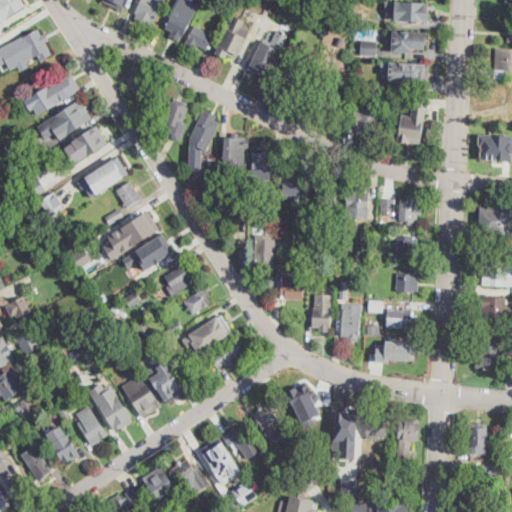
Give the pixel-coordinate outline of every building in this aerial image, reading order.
[(22,0),(26,6),(2,21),(0,18),(0,0),(22,0)] [(104,0),(122,9),(126,0),(104,0)] [(167,0),(155,24),(152,22),(150,26),(144,23),(142,22),(135,18),(137,14),(136,14),(135,13),(141,0),(167,0)] [(192,0),(178,0),(165,27),(172,30),(169,35),(180,41),(199,4),(192,0)] [(385,0),(407,0),(429,1),(429,21),(394,19),(395,10),(385,10),(385,0)] [(238,54),(230,49),(226,57),(216,52),(234,14),(246,20),(243,25),(251,29),(238,54)] [(216,37),(209,49),(209,50),(208,50),(207,50),(198,44),(195,50),(184,44),(186,40),(188,41),(197,26),(216,37)] [(40,29),(43,35),(47,33),(51,40),(47,42),(53,54),(42,61),(38,54),(14,67),(13,65),(9,67),(7,63),(0,66),(0,48),(15,40),(16,42),(40,29)] [(262,40),(248,69),(265,78),(289,34),(278,29),(275,34),(270,31),(265,41),(262,40)] [(393,29),(391,50),(413,52),(413,47),(425,48),(425,43),(427,43),(428,31),(393,29)] [(346,38),(342,46),(336,44),(340,35),(346,38)] [(377,54),(361,54),(362,39),(377,39),(377,54)] [(511,48),(511,70),(509,70),(508,79),(494,78),(495,76),(495,71),(496,48),(511,48)] [(311,59),(304,71),(300,69),(299,72),(308,77),(300,92),(292,87),(290,86),(287,85),(285,84),(283,83),(290,70),(300,53),(311,59)] [(434,63),(434,71),(433,77),(433,85),(426,84),(401,83),(402,80),(396,80),(396,76),(397,76),(398,63),(403,63),(403,61),(434,63)] [(146,92),(149,97),(146,99),(145,100),(143,101),(140,97),(138,98),(127,80),(132,77),(134,75),(141,71),(142,70),(142,71),(152,85),(153,87),(151,89),(146,92)] [(72,74),(74,78),(75,79),(81,88),(78,90),(79,92),(57,105),(56,104),(46,87),(67,74),(68,76),(72,74)] [(345,81),(343,88),(338,86),(336,90),(343,92),(335,110),(329,108),(328,109),(325,108),(326,106),(314,101),(321,82),(329,86),(333,76),(345,81)] [(409,93),(408,102),(398,100),(399,92),(409,93)] [(94,118),(62,139),(57,131),(46,137),(39,125),(81,98),(94,118)] [(181,101),(187,103),(186,106),(188,107),(182,127),(182,128),(171,124),(167,123),(164,122),(165,120),(171,101),(173,102),(175,99),(179,100),(181,101)] [(401,112),(397,140),(421,143),(426,105),(413,103),(411,114),(401,112)] [(382,111),(381,113),(376,133),(374,133),(372,136),(357,132),(360,122),(357,121),(360,112),(361,112),(363,105),(382,111)] [(217,130),(206,151),(192,144),(195,138),(191,136),(193,132),(204,109),(212,113),(214,114),(217,116),(215,120),(220,122),(217,130)] [(32,123),(24,127),(21,122),(28,118),(32,123)] [(108,144),(100,149),(97,145),(86,152),(81,144),(89,139),(86,135),(98,127),(106,139),(105,140),(108,144)] [(511,133),(480,133),(479,145),(481,145),(481,158),(511,160),(511,133)] [(250,138),(250,149),(246,149),(245,173),(233,173),(233,167),(231,167),(231,161),(225,161),(225,160),(226,138),(226,137),(228,137),(250,138)] [(57,146),(45,155),(40,148),(52,139),(57,146)] [(276,150),(276,162),(276,172),(272,172),(272,181),(253,180),(254,152),(263,152),(263,150),(264,150),(266,150),(267,150),(276,150)] [(121,154),(130,168),(127,170),(127,171),(110,182),(108,178),(106,180),(99,170),(102,168),(100,165),(117,155),(118,156),(121,154)] [(217,155),(216,167),(206,167),(206,155),(217,155)] [(59,165),(52,169),(49,164),(56,159),(59,165)] [(74,173),(59,182),(54,174),(59,171),(63,168),(69,165),(70,167),(73,172),(74,173)] [(86,178),(73,186),(69,180),(82,172),(86,178)] [(48,189),(34,197),(26,184),(40,176),(48,189)] [(307,190),(307,195),(303,195),(291,195),(285,195),(285,177),(306,177),(307,177),(307,181),(307,190)] [(335,180),(334,206),(316,205),(316,194),(318,194),(318,177),(319,177),(322,177),(324,177),(324,180),(335,180)] [(142,199),(128,207),(117,190),(131,181),(135,188),(137,191),(142,199)] [(366,186),(366,191),(370,191),(370,215),(347,214),(347,190),(357,190),(357,186),(366,186)] [(57,211),(62,217),(55,221),(51,215),(49,216),(38,201),(55,190),(66,205),(57,211)] [(396,199),(394,214),(390,213),(382,213),(383,199),(383,198),(395,199),(396,199)] [(423,209),(423,214),(419,214),(419,222),(417,222),(413,222),(402,221),(403,200),(403,199),(419,200),(419,202),(423,202),(423,207),(423,209)] [(258,217),(253,212),(257,206),(263,210),(258,217)] [(511,207),(511,222),(511,236),(479,233),(480,222),(480,218),(481,206),(511,207)] [(125,216),(110,224),(106,217),(120,208),(121,210),(124,214),(125,216)] [(158,226),(143,236),(140,232),(135,235),(127,223),(146,209),(151,216),(153,218),(158,226)] [(307,214),(305,227),(296,226),(295,226),(297,213),(307,214)] [(38,227),(30,231),(27,223),(34,220),(38,227)] [(276,239),(274,272),(264,272),(261,271),(260,271),(260,268),(257,268),(254,268),(254,267),(256,240),(256,235),(267,235),(271,235),(271,239),(276,239)] [(418,247),(418,249),(416,248),(416,258),(397,257),(398,251),(398,241),(399,235),(418,237),(419,237),(418,245),(418,247)] [(172,246),(174,245),(174,246),(176,249),(174,250),(177,254),(163,263),(158,255),(152,247),(166,237),(172,246)] [(80,268),(71,255),(85,246),(94,259),(80,268)] [(511,286),(510,286),(483,284),(484,273),(484,271),(485,261),(511,262),(511,286)] [(194,284),(173,297),(167,288),(172,286),(165,276),(183,265),(189,274),(190,276),(192,278),(191,279),(194,284)] [(0,270),(8,284),(0,288),(0,270)] [(325,281),(324,292),(310,291),(311,272),(325,273),(325,281)] [(419,285),(419,291),(414,290),(414,292),(398,291),(399,273),(415,274),(415,275),(420,275),(419,283),(419,285)] [(305,276),(304,300),(285,298),(284,298),(282,298),(283,275),(305,276)] [(349,287),(348,299),(345,299),(340,299),(340,298),(341,281),(348,281),(348,287),(349,287)] [(212,303),(192,314),(189,309),(185,302),(184,300),(198,292),(195,287),(204,282),(209,289),(210,291),(211,293),(207,295),(212,303)] [(170,296),(158,303),(154,296),(166,289),(170,296)] [(143,301),(131,308),(125,298),(137,291),(143,301)] [(109,301),(102,304),(99,297),(106,294),(109,301)] [(35,310),(22,318),(20,314),(15,316),(10,306),(27,296),(35,310)] [(507,319),(507,320),(482,319),(482,308),(482,305),(483,296),(508,297),(508,309),(507,319)] [(384,302),(383,312),(369,311),(370,301),(384,302)] [(332,308),(331,328),(330,328),(329,332),(320,331),(320,327),(313,327),(314,309),(314,308),(324,308),(324,307),(332,308)] [(361,314),(360,337),(359,337),(359,341),(354,341),(352,341),(349,341),(349,336),(342,336),(344,311),(344,307),(361,308),(361,314)] [(418,322),(417,328),(388,326),(389,309),(407,309),(407,310),(413,310),(413,316),(418,316),(418,319),(418,322)] [(233,326),(209,340),(201,328),(224,313),(229,319),(230,321),(233,326)] [(152,333),(141,340),(134,329),(146,322),(152,333)] [(183,328),(173,334),(170,328),(180,322),(183,328)] [(380,334),(380,335),(377,335),(376,335),(368,335),(368,325),(380,325),(380,334)] [(19,336),(34,327),(44,346),(30,354),(19,336)] [(96,336),(90,339),(88,334),(93,331),(96,336)] [(190,339),(180,345),(176,339),(187,333),(190,339)] [(0,340),(7,337),(18,360),(0,369),(0,340)] [(179,347),(172,352),(167,345),(174,340),(179,347)] [(224,365),(219,368),(216,364),(211,357),(237,340),(244,352),(228,362),(225,364),(224,365)] [(415,354),(415,359),(411,359),(411,361),(386,359),(386,358),(387,341),(405,343),(412,343),(411,349),(416,349),(415,352),(415,354)] [(506,357),(506,370),(477,368),(478,358),(478,355),(478,345),(479,345),(501,346),(501,349),(504,350),(504,357),(506,357)] [(201,362),(195,366),(192,361),(199,357),(201,362)] [(166,364),(172,374),(178,371),(185,381),(186,383),(181,386),(180,387),(182,389),(181,390),(183,393),(180,395),(177,396),(173,400),(170,396),(168,397),(152,373),(166,364)] [(22,393),(8,402),(4,395),(0,398),(0,384),(3,382),(1,379),(7,375),(4,371),(13,365),(17,370),(21,377),(15,381),(20,389),(22,392),(22,393)] [(123,384),(143,416),(162,404),(143,374),(136,379),(135,377),(123,384)] [(91,389),(118,429),(135,419),(111,382),(106,385),(104,381),(91,389)] [(38,418),(24,427),(19,421),(18,422),(17,421),(16,419),(18,418),(14,411),(21,407),(19,404),(26,399),(29,403),(34,411),(38,418)] [(78,409),(65,418),(62,413),(55,417),(52,412),(59,408),(58,408),(72,399),(78,409)] [(90,403),(109,433),(94,444),(78,421),(82,419),(77,412),(90,403)] [(327,406),(327,414),(323,414),(322,423),(304,422),(305,413),(299,412),(299,406),(311,407),(311,403),(313,403),(315,403),(316,403),(316,405),(327,406)] [(280,421),(283,427),(285,425),(293,437),(279,446),(259,414),(275,404),(284,419),(280,421)] [(358,439),(356,458),(339,457),(339,449),(334,449),(336,410),(346,410),(346,411),(358,412),(357,439),(358,439)] [(419,418),(419,422),(420,422),(418,438),(418,441),(410,440),(410,443),(405,443),(399,442),(400,439),(399,439),(398,439),(400,420),(402,420),(403,416),(410,417),(413,417),(419,418)] [(390,419),(388,437),(379,436),(379,439),(367,438),(370,417),(379,418),(381,418),(390,419)] [(248,422),(265,449),(252,458),(239,439),(232,443),(226,434),(227,434),(235,429),(241,425),(241,426),(248,422)] [(46,433),(65,462),(81,452),(62,423),(46,433)] [(489,454),(471,454),(471,453),(471,447),(471,428),(478,428),(481,427),(488,427),(489,454)] [(204,448),(224,434),(249,471),(228,484),(204,448)] [(399,451),(410,453),(412,440),(401,438),(399,451)] [(53,472),(40,481),(39,480),(22,455),(36,446),(47,462),(48,463),(54,472),(53,472)] [(197,463),(211,483),(199,492),(190,479),(185,483),(186,484),(184,486),(173,470),(179,466),(177,463),(179,463),(180,462),(181,461),(183,464),(188,460),(186,456),(187,455),(193,451),(200,461),(197,463)] [(378,457),(377,467),(370,466),(371,457),(378,457)] [(155,469),(158,473),(159,472),(160,473),(162,472),(166,478),(169,476),(174,485),(175,484),(179,490),(168,497),(167,495),(165,496),(164,494),(166,493),(164,491),(155,497),(149,487),(146,483),(142,478),(144,477),(155,469)] [(308,491),(299,478),(312,469),(321,482),(308,491)] [(358,479),(357,494),(342,493),(342,478),(358,479)] [(237,489),(252,479),(262,495),(247,505),(237,489)] [(0,511),(12,503),(0,485),(0,511)] [(135,490),(145,505),(138,509),(136,505),(134,506),(133,505),(125,509),(126,511),(99,511),(98,509),(104,505),(103,504),(104,503),(106,502),(107,501),(108,503),(113,499),(113,498),(120,494),(123,499),(128,496),(126,493),(127,492),(129,491),(130,490),(134,488),(135,490)] [(222,495),(208,505),(208,504),(205,499),(219,490),(222,495)] [(315,499),(313,506),(318,508),(317,511),(279,511),(283,499),(289,500),(291,493),(315,499)] [(493,494),(497,494),(502,494),(502,510),(493,510),(493,494)] [(369,502),(368,511),(352,511),(353,501),(369,502)] [(409,503),(409,511),(371,511),(372,504),(380,504),(380,502),(409,503)]
